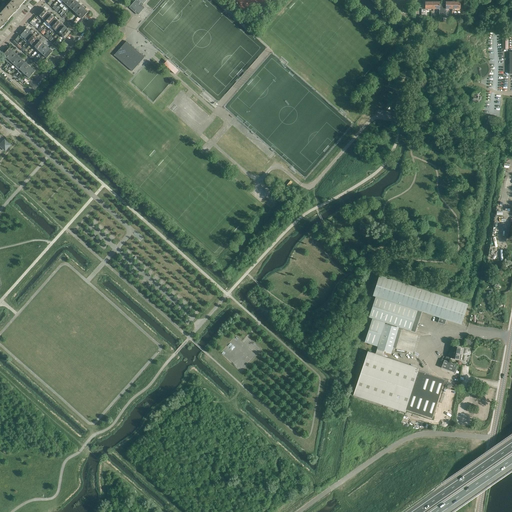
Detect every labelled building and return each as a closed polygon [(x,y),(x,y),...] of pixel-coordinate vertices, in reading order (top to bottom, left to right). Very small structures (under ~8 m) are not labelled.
[(23,3),(25,0),(12,0),(10,3),(17,10),(23,3)] [(75,0),(69,7),(72,10),(79,3),(75,0)] [(135,0),(129,7),(137,15),(144,7),(142,6),(147,0),(138,0),(137,1),(136,0),(135,0)] [(440,2),(439,2),(439,9),(440,9),(440,11),(438,11),(438,17),(440,17),(440,15),(446,15),(446,9),(446,2),(446,5),(440,5),(440,2)] [(12,16),(17,10),(10,3),(0,14),(0,17),(6,23),(12,16)] [(79,3),(72,10),(75,13),(82,6),(79,3)] [(82,6),(75,13),(79,16),(85,9),(82,6)] [(39,15),(42,18),(48,11),(45,8),(39,15)] [(85,9),(79,16),(82,19),(88,12),(85,9)] [(48,11),(42,18),(45,21),(51,14),(48,11)] [(51,14),(45,21),(48,24),(54,17),(51,14)] [(54,17),(48,24),(52,27),(58,20),(54,17)] [(58,20),(52,27),(50,29),(53,32),(55,30),(61,23),(58,20)] [(61,23),(55,30),(58,33),(64,26),(61,23)] [(64,26),(58,33),(61,35),(67,29),(64,26)] [(27,28),(21,35),(24,38),(30,31),(27,28)] [(67,29),(61,35),(64,38),(71,32),(67,29)] [(30,31),(24,38),(27,41),(34,34),(30,31)] [(34,34),(27,41),(31,44),(37,37),(34,34)] [(37,37),(31,44),(34,47),(40,40),(37,37)] [(40,40),(34,47),(37,50),(43,43),(40,40)] [(114,55),(132,71),(145,57),(126,41),(114,55)] [(43,43),(37,50),(40,52),(46,46),(43,43)] [(46,46),(40,52),(44,55),(50,48),(46,46)] [(3,55),(7,58),(13,51),(10,48),(3,55)] [(50,48),(44,55),(47,58),(53,51),(50,48)] [(13,51),(7,58),(10,61),(16,54),(13,51)] [(16,54),(10,61),(8,63),(11,66),(13,64),(19,57),(16,54)] [(19,57),(13,64),(16,67),(23,59),(19,57)] [(471,63),(470,65),(466,65),(466,66),(455,65),(455,68),(466,70),(469,71),(469,72),(470,74),(471,76),(473,77),(474,78),(474,79),(474,81),(477,81),(477,82),(481,82),(481,80),(482,80),(483,80),(484,79),(486,78),(487,77),(488,76),(489,75),(490,74),(490,73),(490,71),(491,70),(491,68),(490,67),(490,65),(489,63),(488,62),(487,61),(485,60),(484,59),(483,59),(481,58),(479,58),(478,58),(477,59),(475,59),(474,60),(472,61),(471,62),(471,63)] [(23,59),(16,67),(19,69),(26,62),(23,59)] [(167,60),(164,64),(175,74),(178,70),(167,60)] [(26,62),(19,69),(17,72),(17,73),(20,70),(23,72),(29,65),(26,62)] [(29,65),(23,72),(26,75),(32,68),(29,65)] [(32,68),(26,75),(29,78),(36,71),(32,68)] [(478,102),(479,101),(480,100),(481,99),(481,98),(481,96),(481,95),(480,94),(479,93),(478,92),(477,92),(475,92),(474,93),(473,94),(472,95),(471,96),(471,98),(472,99),(472,100),(473,101),(474,102),(477,102),(478,102)] [(10,145),(5,140),(0,145),(5,150),(10,145)] [(399,328),(415,333),(422,312),(418,311),(425,290),(379,275),(373,296),(376,297),(369,318),(372,319),(365,343),(378,347),(376,354),(383,356),(384,351),(391,353),(399,328)] [(425,290),(418,311),(422,312),(439,318),(438,322),(444,324),(446,320),(461,325),(468,304),(425,290)] [(451,358),(459,360),(461,348),(453,347),(451,358)] [(406,412),(406,410),(421,369),(383,356),(376,354),(369,352),(354,395),(406,412)] [(445,360),(441,368),(455,373),(457,366),(445,360)] [(420,371),(406,410),(426,417),(439,378),(420,371)] [(461,384),(457,406),(463,406),(464,399),(465,399),(467,385),(461,384)] [(485,408),(484,411),(491,413),(492,405),(485,404),(486,403),(483,402),(482,407),(485,408)] [(456,419),(455,423),(462,425),(462,420),(463,420),(465,409),(458,408),(456,419)] [(491,413),(484,411),(483,416),(478,415),(478,418),(490,420),(491,413)]
